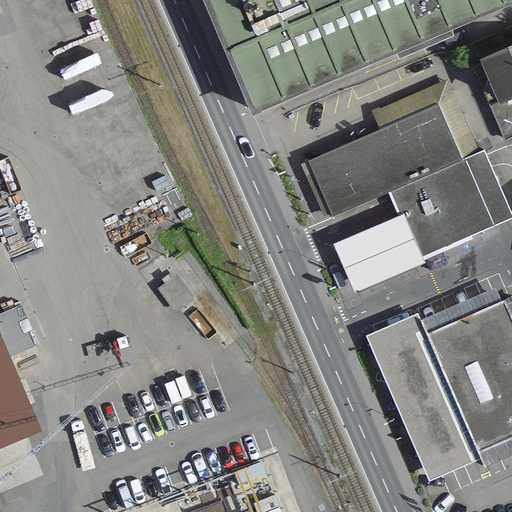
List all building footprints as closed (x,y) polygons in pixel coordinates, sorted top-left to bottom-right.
[(201,0),(249,111),(511,0),(201,0)] [(511,47),(480,59),(509,134),(511,132),(511,47)] [(451,96),(295,161),(347,284),(502,219),(451,96)] [(511,338),(493,294),(367,348),(424,480),(511,442),(511,338)] [(0,446),(23,437),(0,381),(0,446)]
